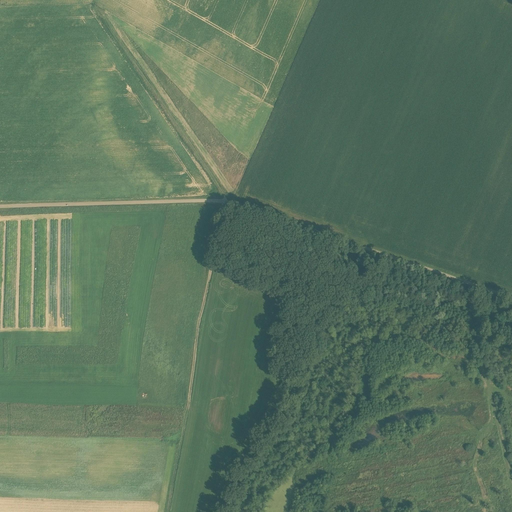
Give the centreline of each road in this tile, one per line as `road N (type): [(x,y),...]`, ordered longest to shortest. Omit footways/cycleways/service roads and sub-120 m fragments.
road 1 (track): [(167,511),(214,239),(228,201),(93,5)]
road 2 (unclassified): [(511,298),(228,201),(0,207)]
road 3 (track): [(469,284),(511,490)]
